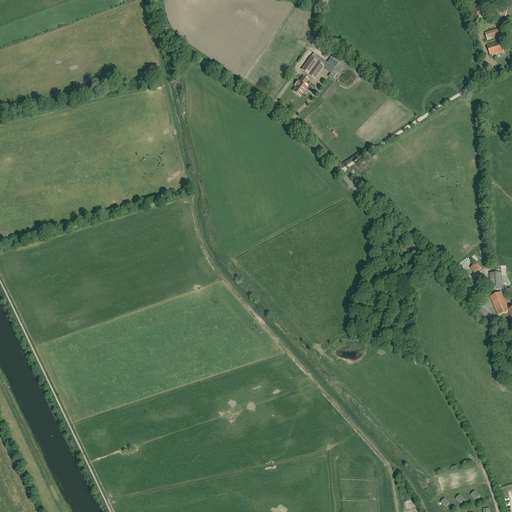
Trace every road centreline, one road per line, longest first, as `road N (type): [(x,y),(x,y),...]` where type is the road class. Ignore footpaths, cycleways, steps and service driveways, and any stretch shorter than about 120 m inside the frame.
road 1 (unclassified): [(511,336),(291,124),(182,49),(154,0)]
road 2 (track): [(0,379),(64,511)]
